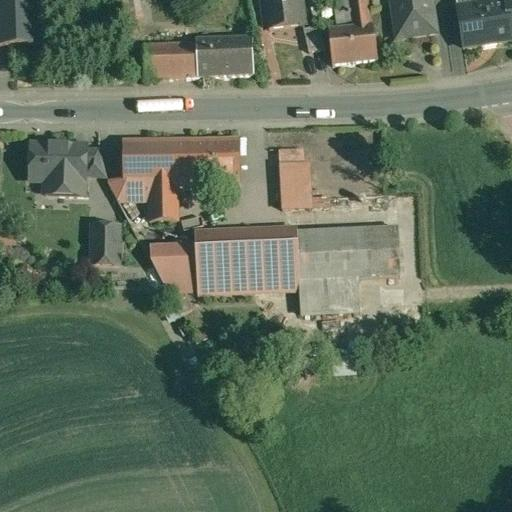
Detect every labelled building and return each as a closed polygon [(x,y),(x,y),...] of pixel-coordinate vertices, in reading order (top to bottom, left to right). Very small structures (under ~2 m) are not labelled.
[(0,0),(0,49),(38,48),(35,0),(0,0)] [(296,0),(265,0),(270,32),(305,27),(302,5),(297,6),(296,0)] [(429,0),(391,0),(398,40),(435,34),(429,0)] [(511,0),(503,0),(504,4),(457,12),(463,50),(511,42),(511,39),(511,38),(511,0)] [(369,9),(351,11),(353,30),(371,28),(369,9)] [(353,30),(328,33),(332,68),(378,64),(374,28),(371,28),(353,30)] [(319,30),(304,33),(310,57),(325,53),(319,30)] [(252,41),(196,43),(197,47),(198,81),(253,78),(252,41)] [(197,47),(144,49),(146,83),(198,81),(197,47)] [(240,143),(175,144),(176,189),(241,188),(240,143)] [(175,144),(123,145),(124,185),(127,190),(148,189),(149,228),(177,228),(176,189),(175,144)] [(85,150),(33,148),(32,184),(46,185),(46,181),(59,182),(59,198),(83,199),(84,180),(85,154),(85,150)] [(100,154),(85,154),(84,180),(107,181),(100,154)] [(309,166),(280,168),(282,213),(312,211),(309,166)] [(296,231),(196,236),(197,247),(199,294),(299,290),(299,285),(299,284),(297,235),(296,231)] [(398,231),(297,235),(299,284),(359,282),(400,280),(398,231)] [(120,232),(92,232),(91,268),(119,268),(120,232)] [(197,247),(150,249),(151,264),(168,296),(199,294),(197,247)] [(359,282),(299,285),(299,290),(301,318),(360,315),(359,282)]
